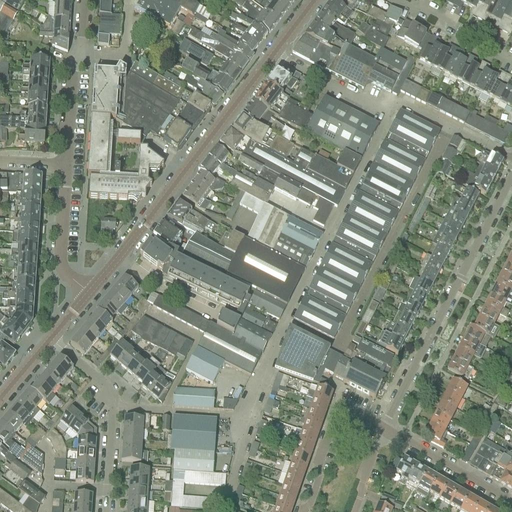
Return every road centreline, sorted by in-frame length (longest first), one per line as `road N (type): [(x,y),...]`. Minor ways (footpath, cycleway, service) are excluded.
road 1 (residential): [(285,322),(335,348),(449,125)]
road 2 (tertiary): [(88,293),(272,54)]
road 3 (residential): [(382,429),(511,176)]
road 4 (residential): [(110,409),(250,419),(285,322)]
road 5 (residential): [(66,164),(84,0)]
road 6 (residential): [(382,429),(342,407),(304,511)]
road 7 (residential): [(511,505),(382,429)]
road 8 (residential): [(88,293),(61,267),(66,164)]
road 9 (residential): [(329,234),(387,107)]
road 10 (residential): [(511,55),(393,0)]
road 11 (residential): [(387,107),(272,54)]
